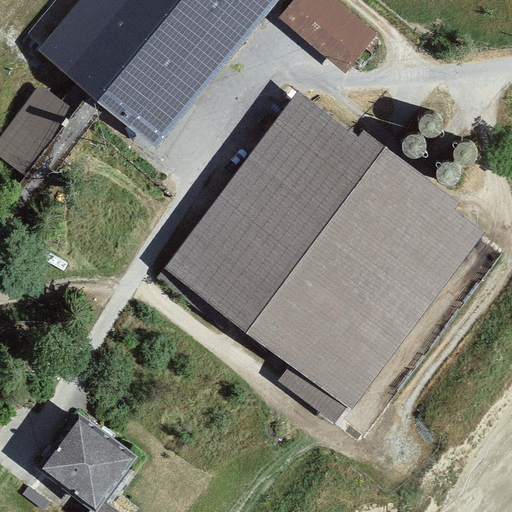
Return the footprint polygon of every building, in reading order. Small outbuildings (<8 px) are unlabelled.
[(294,0),(92,0),(41,61),(161,160),(294,0)] [(379,44),(324,0),(315,0),(289,33),(350,81),(379,44)] [(41,80),(0,137),(0,151),(29,172),(76,104),(41,80)] [(492,247),(298,105),(169,280),(297,373),(282,394),(349,442),(492,247)] [(139,469),(85,430),(45,485),(82,511),(110,511),(109,511),(139,469)]
